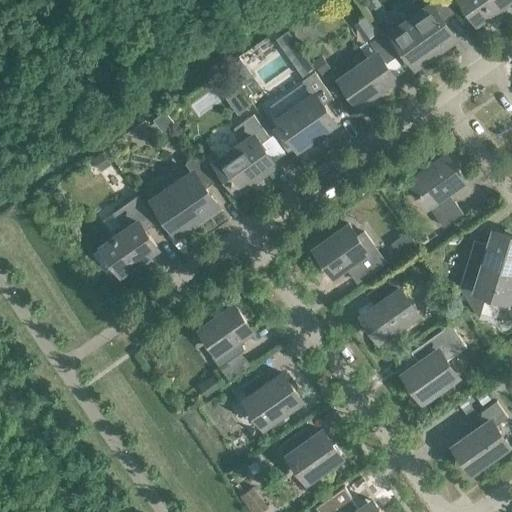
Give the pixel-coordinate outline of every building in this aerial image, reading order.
[(415,0),(404,8),(411,18),(393,31),(416,64),(450,40),(446,34),(451,31),(443,20),(455,12),(446,0),(415,0)] [(463,0),(478,20),(491,11),(491,8),(498,3),(501,4),(506,0),(463,0)] [(284,27),(274,34),(281,44),(291,37),(284,27)] [(393,55),(380,35),(370,43),(376,52),(340,78),(342,81),(340,83),(349,96),(352,94),(359,104),(395,78),(384,62),(393,55)] [(321,55),(312,61),(321,74),(329,68),(330,67),(321,55)] [(240,84),(252,76),(239,57),(227,65),(240,84)] [(298,68),(303,76),(315,67),(310,60),(298,68)] [(329,68),(321,74),(328,83),(335,78),(329,68)] [(312,95),(302,103),(297,97),(287,95),(272,106),(280,118),(279,119),(298,147),(334,122),(322,105),(333,98),(315,72),(302,81),(312,95)] [(174,119),(166,108),(152,118),(159,126),(163,127),(174,119)] [(269,137),(253,114),(234,128),(243,141),(216,161),(237,190),(274,164),(260,144),(269,137)] [(103,152),(94,159),(101,169),(110,163),(103,152)] [(205,188),(208,186),(216,180),(198,154),(186,162),(192,172),(154,199),(177,232),(216,204),(205,188)] [(437,214),(435,215),(444,227),(463,213),(455,202),(453,203),(445,191),(463,179),(446,155),(411,180),(427,204),(429,203),(437,214)] [(156,222),(138,195),(113,213),(124,229),(103,245),(121,271),(157,246),(145,230),(156,222)] [(357,237),(348,224),(315,247),(334,273),(346,265),(357,282),(385,262),(381,264),(370,248),(373,246),(364,232),(357,237)] [(406,230),(389,242),(399,257),(416,245),(406,230)] [(473,248),(472,248),(459,288),(479,316),(480,316),(478,313),(485,292),(507,299),(508,297),(511,298),(511,237),(494,232),(489,248),(485,253),(473,249),(473,248)] [(393,273),(385,279),(393,290),(401,284),(393,273)] [(394,292),(391,289),(385,281),(373,289),(382,301),(363,314),(380,339),(417,313),(400,288),(394,292)] [(251,329),(234,305),(201,328),(217,351),(211,356),(219,367),(244,349),(240,337),(251,329)] [(466,346),(451,324),(423,343),(431,354),(404,373),(423,400),(457,376),(446,360),(466,346)] [(213,373),(197,384),(204,394),(220,383),(213,373)] [(266,385),(259,375),(241,387),(248,397),(246,399),(248,400),(244,403),(253,415),(257,413),(264,424),(300,399),(282,373),(266,385)] [(484,391),(476,397),(482,405),(490,400),(484,391)] [(508,417),(497,401),(477,414),(484,424),(455,445),(472,469),(509,444),(496,425),(508,417)] [(322,431),(308,441),(301,431),(280,446),(287,457),(290,455),(307,479),(340,456),(322,431)] [(353,498),(344,486),(315,507),(318,511),(379,511),(378,510),(376,511),(372,511),(367,504),(359,509),(351,499),(353,498)]
